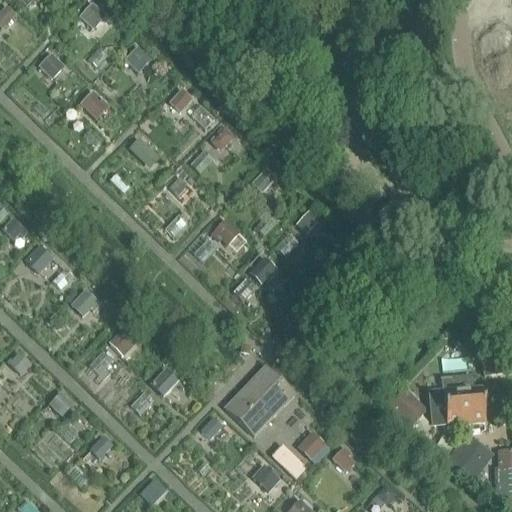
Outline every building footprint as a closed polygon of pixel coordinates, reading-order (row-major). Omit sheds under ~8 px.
[(92,9),(81,21),(92,32),(104,20),(92,9)] [(6,12),(0,18),(0,31),(1,33),(14,20),(6,12)] [(136,53),(125,65),(137,76),(148,64),(136,53)] [(51,60),(40,70),(51,83),(63,71),(51,60)] [(180,116),(182,113),(190,105),(181,96),(170,107),(180,116)] [(96,123),(105,113),(107,111),(93,97),(81,109),(96,123)] [(222,137),(210,149),(218,157),(230,144),(222,137)] [(138,146),(129,155),(149,174),(158,165),(138,146)] [(265,176),(253,189),(261,196),(273,184),(265,176)] [(193,196),(179,181),(168,192),(183,207),(193,196)] [(297,229),(307,238),(321,224),(311,215),(297,229)] [(12,224),(3,234),(13,244),(19,238),(23,241),(26,237),(12,224)] [(224,226),(212,239),(218,245),(220,242),(227,248),(237,238),(224,226)] [(40,252),(26,266),(37,278),(51,263),(40,252)] [(264,262),(248,278),(261,289),(264,286),(267,288),(275,280),(272,277),(276,273),(264,262)] [(83,320),(91,312),(93,314),(99,309),(86,296),(72,310),(83,320)] [(124,334),(110,348),(121,359),(135,345),(124,334)] [(19,358),(9,369),(19,378),(29,368),(19,358)] [(265,371),(225,413),(254,441),(294,399),(265,371)] [(165,375),(151,389),(163,401),(177,386),(165,375)] [(470,381),(451,383),(442,383),(443,398),(431,399),(432,413),(433,429),(446,428),(446,430),(484,426),(482,408),(487,402),(481,397),(481,394),(471,395),(470,381)] [(427,414),(405,393),(388,410),(410,431),(427,414)] [(61,398),(49,410),(61,421),(72,410),(61,398)] [(213,423),(201,436),(209,443),(221,430),(213,423)] [(312,438),(298,453),(310,464),(324,449),(312,438)] [(103,442),(91,455),(98,463),(111,450),(103,442)] [(469,448),(453,469),(469,481),(484,459),(469,448)] [(343,453),(333,464),(346,476),(353,468),(346,461),(349,458),(343,453)] [(511,511),(511,454),(496,455),(498,504),(508,511),(511,511)] [(263,470),(251,483),(268,498),(280,485),(277,482),(279,479),(273,474),(271,477),(263,470)] [(150,507),(163,494),(154,486),(141,499),(150,507)] [(387,490),(378,500),(386,508),(395,498),(387,490)]
